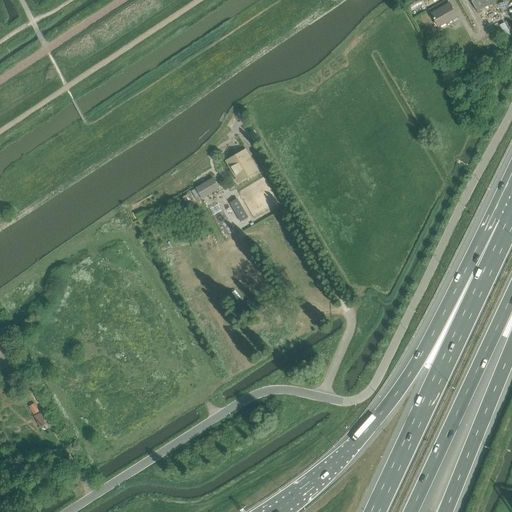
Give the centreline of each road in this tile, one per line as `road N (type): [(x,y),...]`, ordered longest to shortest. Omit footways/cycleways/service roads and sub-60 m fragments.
road 1 (unclassified): [(66,511),(257,390),(349,400),(374,392),(511,104)]
road 2 (motorway): [(507,227),(370,428),(275,511)]
road 3 (motorway): [(507,227),(375,511)]
road 4 (track): [(199,0),(0,132)]
road 5 (motorway): [(416,511),(511,296)]
road 6 (motorway): [(444,511),(511,347)]
